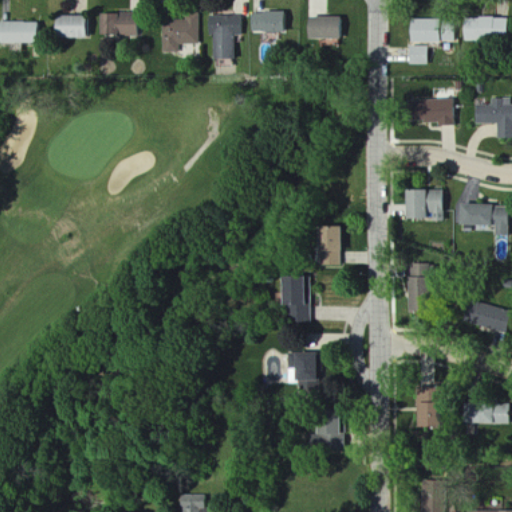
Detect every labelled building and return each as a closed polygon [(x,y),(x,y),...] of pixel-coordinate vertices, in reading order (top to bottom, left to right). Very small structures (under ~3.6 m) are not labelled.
[(259,14),(260,34),(294,34),(294,14),(259,14)] [(107,37),(144,38),(145,15),(108,15),(107,37)] [(241,38),(249,37),(249,16),(217,17),(217,38),(220,38),(221,61),(242,61),(241,38)] [(461,39),(505,41),(506,19),(462,17),(461,39)] [(96,40),(96,18),(65,18),(65,40),(96,40)] [(205,46),(205,19),(184,18),(184,24),(167,24),(167,54),(184,54),(185,45),(205,46)] [(351,19),(320,19),(319,41),(350,41),(351,19)] [(454,44),(454,22),(417,21),(417,43),(454,44)] [(47,24),(3,24),(4,45),(47,45),(47,24)] [(415,48),(414,66),(434,66),(434,48),(415,48)] [(499,138),(511,138),(511,106),(511,99),(492,99),(492,106),(475,106),(475,124),(499,124),(499,138)] [(410,102),(411,122),(439,121),(439,126),(456,126),(455,100),(410,102)] [(405,191),(406,218),(446,217),(445,190),(405,191)] [(511,236),(511,206),(460,205),(460,225),(497,226),(497,235),(511,236)] [(317,227),(318,266),(341,266),(340,227),(317,227)] [(431,264),(412,264),(412,276),(431,275),(431,264)] [(425,307),(426,278),(409,277),(408,306),(425,307)] [(511,321),(511,312),(482,303),(474,324),(508,335),(511,321)] [(315,381),(315,354),(289,353),(289,369),(294,369),(293,381),(299,381),(299,392),(306,392),(306,391),(308,391),(308,381),(315,381)] [(416,428),(434,427),(434,388),(415,388),(416,428)] [(467,424),(511,425),(511,424),(511,405),(468,405),(467,424)] [(182,511),(205,511),(206,496),(183,496),(182,511)]
